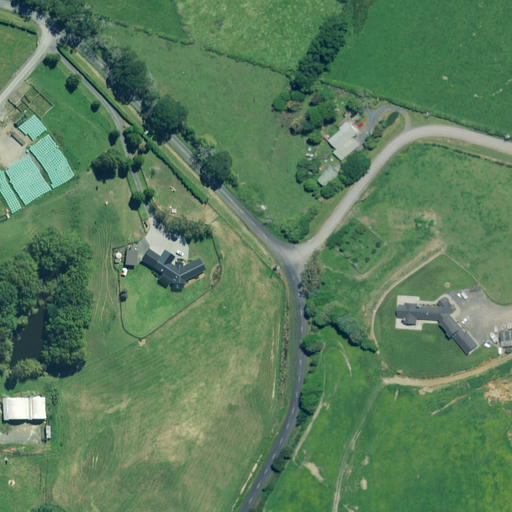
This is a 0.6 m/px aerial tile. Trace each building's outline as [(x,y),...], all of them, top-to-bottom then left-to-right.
[(358,133),(348,122),(341,129),(342,130),(331,141),(339,149),(335,153),(343,160),(359,145),(352,138),(358,133)] [(340,175),(330,166),(319,180),(329,188),(340,175)] [(133,266),(135,246),(124,246),(123,265),(133,266)] [(198,259),(181,267),(180,265),(176,264),(174,267),(147,250),(140,260),(161,274),(159,277),(168,282),(171,280),(172,283),(182,284),(184,281),(204,271),(198,259)] [(511,330),(505,331),(507,342),(503,342),(504,347),(511,346),(511,330)] [(42,410),(41,398),(30,399),(32,419),(43,418),(42,410)] [(28,419),(27,399),(6,399),(7,419),(28,419)]
